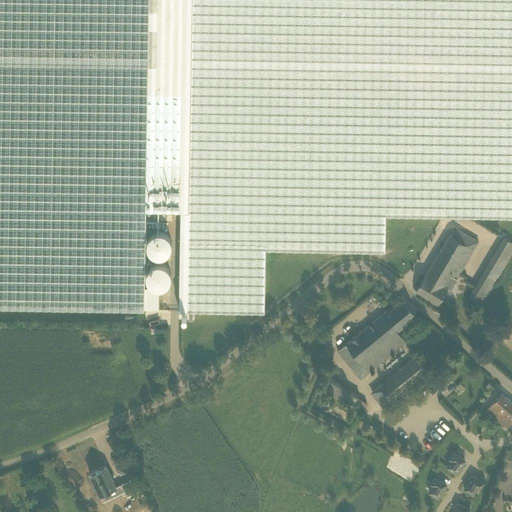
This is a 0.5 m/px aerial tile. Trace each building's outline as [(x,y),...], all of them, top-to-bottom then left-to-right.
[(511,0),(0,0),(0,306),(144,308),(146,210),(189,210),(187,309),(265,311),(266,248),(385,250),(386,214),(511,215),(511,0)] [(447,287),(450,289),(478,241),(454,227),(416,291),(437,304),(447,287)] [(168,235),(168,234),(167,234),(165,233),(163,232),(161,231),(159,231),(157,231),(156,232),(154,232),(152,234),(150,235),(149,236),(148,238),(147,240),(147,242),(147,244),(147,246),(148,248),(148,250),(149,251),(151,253),(152,254),(154,255),(156,256),(158,256),(160,256),(162,256),(164,255),(166,254),(167,253),(169,252),(170,250),(171,248),(171,246),(172,244),(172,242),(171,240),(171,238),(170,237),(168,235)] [(499,246),(492,258),(504,265),(511,252),(511,241),(505,237),(499,246)] [(171,286),(172,265),(156,265),(156,285),(171,286)] [(387,309),(337,350),(360,378),(406,341),(397,330),(416,315),(403,300),(389,311),(387,309)] [(429,369),(417,355),(380,385),(391,400),(429,369)] [(485,385),(491,390),(494,386),(489,382),(485,385)] [(491,404),(511,422),(511,421),(511,401),(502,393),(491,404)] [(452,460),(447,466),(456,472),(465,460),(454,452),(450,458),(452,460)] [(106,466),(90,474),(100,494),(116,486),(106,466)] [(473,475),(464,488),(473,494),(477,487),(480,488),(484,482),(473,475)] [(433,485),(429,492),(438,497),(446,484),(435,477),(431,483),(433,485)] [(121,485),(127,497),(134,494),(129,482),(121,485)] [(458,503),(453,511),(468,511),(470,508),(458,503)]
